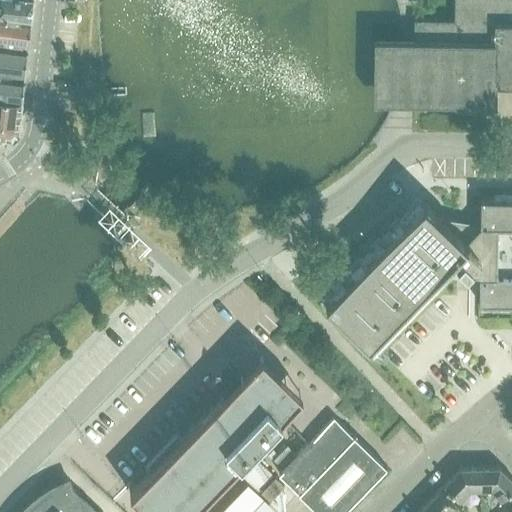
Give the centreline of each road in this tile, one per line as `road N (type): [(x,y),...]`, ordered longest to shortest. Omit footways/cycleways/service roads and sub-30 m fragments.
road 1 (residential): [(0,492),(215,276),(331,207),(404,151),(511,148)]
road 2 (residential): [(0,172),(34,145),(51,0)]
road 3 (residential): [(378,511),(477,419)]
